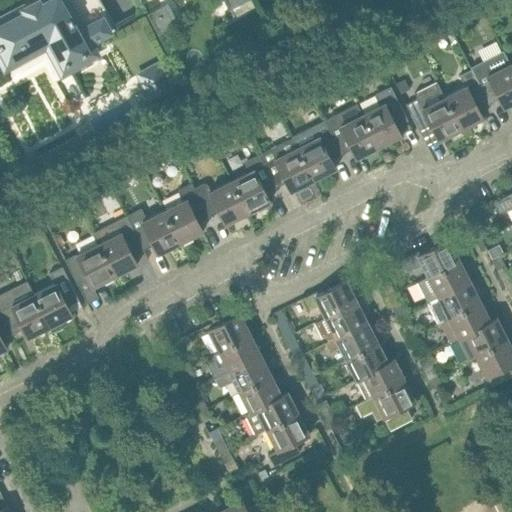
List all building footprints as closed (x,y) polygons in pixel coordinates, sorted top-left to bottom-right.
[(71,0),(28,0),(0,16),(0,64),(5,73),(45,51),(61,78),(102,55),(96,44),(114,34),(103,15),(85,24),(71,0)] [(223,0),(228,10),(233,8),(237,15),(248,9),(255,5),(252,0),(223,0)] [(511,102),(511,68),(509,63),(502,49),(470,67),(471,68),(488,103),(499,97),(504,107),(511,102)] [(159,60),(134,73),(142,87),(155,111),(180,98),(159,60)] [(459,74),(465,86),(444,96),(460,129),(483,118),(478,108),(488,103),(471,68),(459,74)] [(416,98),(405,103),(425,142),(427,146),(428,145),(438,140),(460,129),(444,96),(436,81),(413,92),(416,98)] [(379,105),(362,114),(378,146),(401,135),(396,125),(407,120),(395,96),(390,85),(374,94),(379,105)] [(284,91),(272,97),(278,109),(290,104),(284,91)] [(358,104),(325,121),(329,130),(341,153),(352,148),(357,157),(378,146),(362,114),(358,104)] [(329,130),(325,121),(292,137),(313,179),(335,168),(330,159),(341,153),(329,130)] [(259,154),(263,163),(275,187),(286,181),(291,190),(313,179),(292,137),(259,154)] [(231,179),(247,212),(270,201),(265,192),(275,187),(263,163),(252,169),(231,179)] [(247,212),(231,179),(210,191),(207,184),(203,183),(194,187),(191,182),(208,216),(219,211),(226,224),(247,212)] [(191,182),(177,189),(183,200),(164,210),(180,242),(202,231),(198,221),(208,216),(191,182)] [(81,188),(74,191),(74,192),(78,201),(94,193),(90,184),(81,188)] [(511,193),(511,192),(496,200),(502,211),(511,207),(511,193)] [(56,202),(40,211),(46,222),(62,214),(56,202)] [(164,210),(146,218),(141,207),(125,215),(143,249),(153,244),(158,253),(180,242),(164,210)] [(481,239),(489,235),(484,225),(485,224),(478,210),(469,215),(481,239)] [(132,255),(143,249),(125,215),(93,232),(98,242),(115,275),(137,264),(132,255)] [(449,239),(419,254),(417,250),(400,259),(406,270),(421,265),(427,276),(460,260),(449,239)] [(88,277),(93,286),(115,275),(98,242),(65,260),(77,283),(88,277)] [(498,245),(487,250),(488,253),(491,259),(499,255),(502,254),(498,245)] [(437,297),(470,280),(460,260),(427,276),(416,282),(424,296),(427,294),(430,300),(437,297)] [(501,280),(509,275),(504,265),(496,269),(501,280)] [(54,283),(34,293),(50,325),(52,331),(65,324),(62,319),(70,315),(71,315),(72,315),(70,311),(67,305),(78,299),(61,266),(49,272),(54,283)] [(511,300),(511,299),(511,280),(509,275),(501,280),(511,300)] [(357,300),(347,279),(325,291),(323,287),(301,298),(307,311),(319,305),(325,317),(357,300)] [(27,280),(0,293),(0,308),(0,309),(12,333),(23,328),(28,337),(29,336),(50,325),(34,293),(33,293),(27,280)] [(430,300),(427,302),(437,322),(439,322),(480,300),(470,280),(437,297),(430,300)] [(387,297),(395,293),(390,283),(382,287),(387,297)] [(395,293),(387,297),(392,307),(400,303),(395,293)] [(325,317),(313,323),(322,338),(325,336),(327,341),(324,343),(368,321),(357,300),(325,317)] [(439,322),(449,342),(458,338),(465,334),(464,334),(490,321),(490,320),(480,300),(439,322)] [(0,351),(6,348),(2,338),(12,333),(0,309),(0,310),(0,309),(0,351)] [(207,329),(218,350),(251,334),(240,313),(207,329)] [(490,320),(490,321),(464,334),(465,334),(458,338),(467,358),(475,354),(508,338),(497,317),(490,320)] [(324,343),(329,352),(339,346),(345,358),(378,341),(368,321),(324,343)] [(287,323),(279,327),(284,337),(292,333),(287,323)] [(407,337),(415,333),(410,323),(402,327),(407,337)] [(292,333),(284,337),(289,348),(297,343),(292,333)] [(415,333),(407,337),(412,347),(421,343),(415,333)] [(218,350),(205,357),(216,377),(228,371),(261,354),(251,334),(218,350)] [(487,387),(511,375),(511,372),(508,364),(511,361),(511,346),(508,338),(475,354),(485,375),(481,378),(485,387),(487,387)] [(388,361),(387,361),(388,361),(378,341),(345,358),(356,379),(362,375),(388,361)] [(426,354),(418,358),(423,368),(428,378),(436,374),(431,364),(434,363),(428,352),(426,354)] [(228,371),(216,377),(222,389),(234,383),(238,391),(271,374),(261,354),(228,371)] [(173,361),(178,371),(186,367),(181,357),(173,361)] [(388,361),(387,361),(388,361),(362,375),(356,379),(365,398),(405,378),(394,358),(388,361)] [(308,364),(300,368),(305,378),(313,374),(308,364)] [(186,367),(178,371),(183,381),(191,377),(186,367)] [(281,394),(271,374),(238,391),(249,412),(256,408),(255,408),(281,395),(281,394)] [(313,374),(305,378),(310,388),(318,384),(313,374)] [(428,378),(433,388),(441,384),(436,374),(428,378)] [(365,398),(355,404),(361,415),(371,410),(376,419),(383,416),(388,426),(389,428),(410,417),(409,415),(404,405),(416,399),(405,378),(365,398)] [(249,412),(244,414),(246,418),(254,434),(254,433),(255,434),(266,428),(299,412),(288,391),(281,394),(281,395),(255,408),(256,408),(249,412)] [(198,411),(206,407),(201,397),(193,401),(198,411)] [(325,419),(333,414),(325,399),(317,403),(325,419)] [(206,407),(198,411),(203,422),(211,417),(206,407)] [(299,412),(266,428),(275,448),(267,452),(273,465),(300,452),(294,440),(309,433),(299,412)] [(333,414),(325,419),(330,429),(338,425),(333,414)] [(208,432),(214,442),(219,452),(227,448),(217,428),(208,432)] [(227,448),(219,452),(224,462),(232,458),(227,448)] [(260,511),(257,504),(246,509),(241,499),(220,510),(221,511),(260,511)]
